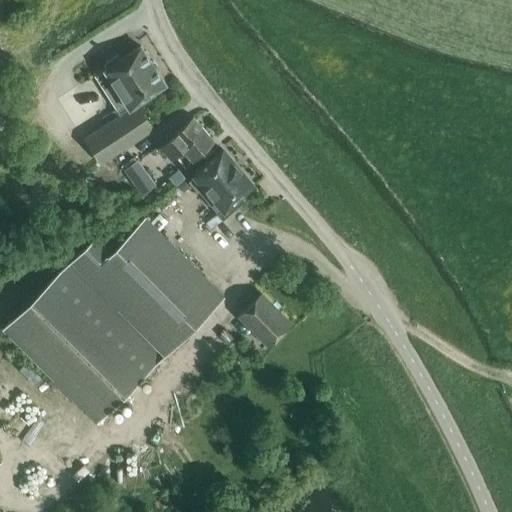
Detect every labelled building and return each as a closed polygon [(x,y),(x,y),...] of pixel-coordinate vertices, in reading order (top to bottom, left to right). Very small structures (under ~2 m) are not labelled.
[(107,66),(93,75),(119,114),(83,138),(100,163),(154,127),(137,101),(165,83),(139,45),(119,58),(116,53),(104,61),(107,66)] [(213,138),(192,114),(171,133),(171,134),(161,143),(170,154),(181,145),(192,157),(213,138)] [(250,182),(221,148),(193,172),(195,174),(188,179),(222,219),(253,193),(247,185),(250,182)] [(137,158),(123,168),(141,193),(155,182),(137,158)] [(170,176),(176,183),(184,176),(178,168),(170,176)] [(158,213),(151,220),(159,228),(166,221),(158,213)] [(96,421),(125,392),(223,294),(145,215),(113,246),(99,232),(3,328),(96,421)] [(267,344),(290,321),(261,292),(238,315),(267,344)] [(223,355),(241,374),(255,361),(238,342),(223,355)]
